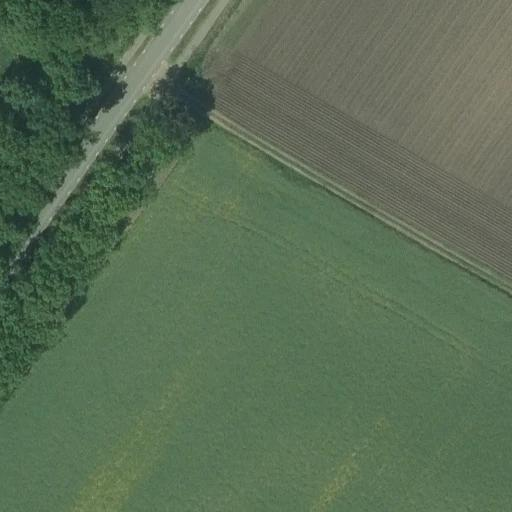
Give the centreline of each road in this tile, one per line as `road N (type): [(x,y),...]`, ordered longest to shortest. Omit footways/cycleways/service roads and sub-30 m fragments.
road 1 (track): [(162,87),(511,292)]
road 2 (secondary): [(0,269),(193,0)]
